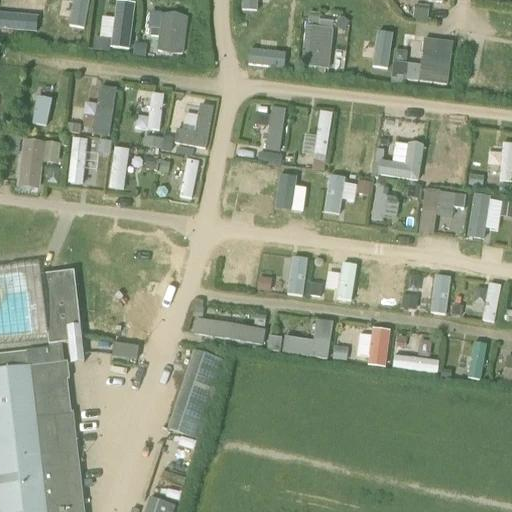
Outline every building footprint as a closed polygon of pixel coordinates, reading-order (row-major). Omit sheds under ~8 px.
[(25,0),(24,28),(41,28),(41,0),(25,0)] [(404,0),(405,18),(433,17),(433,7),(415,8),(415,0),(404,0)] [(192,16),(168,11),(162,38),(185,43),(192,16)] [(315,20),(312,65),(334,66),(336,21),(315,20)] [(45,21),(44,36),(81,40),(82,25),(45,21)] [(358,73),(382,71),(379,29),(355,31),(358,73)] [(454,40),(426,39),(424,83),(452,84),(454,40)] [(276,41),(263,40),(261,63),(294,66),(295,49),(276,48),(276,41)] [(20,117),(21,81),(7,81),(7,117),(20,117)] [(150,93),(149,134),(167,135),(168,94),(150,93)] [(183,124),(200,127),(203,106),(186,103),(183,124)] [(33,124),(67,125),(67,110),(33,109),(33,124)] [(290,152),(288,111),(273,112),(273,125),(270,125),(270,153),(290,152)] [(115,134),(115,113),(74,114),(74,124),(99,123),(99,134),(115,134)] [(321,113),(321,157),(336,157),(336,113),(321,113)] [(377,171),(378,134),(365,133),(364,170),(377,171)] [(165,151),(167,139),(153,137),(151,149),(165,151)] [(424,173),(425,142),(412,142),(412,139),(391,139),(390,172),(424,173)] [(454,139),(455,182),(471,182),(470,139),(454,139)] [(27,141),(26,185),(50,185),(51,141),(27,141)] [(503,177),(511,177),(511,142),(506,142),(503,177)] [(74,143),(75,183),(90,182),(89,143),(74,143)] [(117,193),(135,193),(134,148),(116,148),(117,193)] [(189,155),(188,196),(203,196),(203,156),(189,155)] [(241,181),(281,183),(279,211),(297,213),(298,192),(329,194),(330,170),(242,164),(241,181)] [(342,165),(343,218),(355,217),(354,165),(342,165)] [(399,222),(397,181),(385,182),(387,223),(399,222)] [(424,232),(439,232),(440,215),(456,215),(456,193),(424,193),(424,232)] [(493,199),(471,198),(469,236),(491,236),(493,199)] [(119,231),(113,267),(126,269),(132,233),(119,231)] [(244,250),(244,290),(263,290),(262,250),(244,250)] [(81,341),(73,273),(40,277),(38,261),(0,265),(0,344),(48,339),(49,345),(81,341)] [(135,261),(135,278),(171,279),(172,262),(135,261)] [(360,302),(361,268),(346,267),(345,301),(360,302)] [(408,308),(409,272),(394,271),(392,308),(408,308)] [(451,318),(455,280),(441,278),(437,317),(451,318)] [(382,301),(391,302),(391,283),(382,283),(382,301)] [(485,284),(478,319),(501,324),(508,289),(485,284)] [(110,293),(110,312),(130,313),(131,293),(110,293)] [(141,332),(142,319),(119,319),(119,331),(141,332)] [(272,326),(203,321),(202,337),(271,342),(272,326)] [(319,341),(284,337),(282,352),(332,358),(337,324),(321,322),(319,341)] [(392,364),(393,328),(373,328),(373,364),(392,364)] [(475,343),(474,380),(490,380),(491,343),(475,343)] [(115,346),(112,358),(136,362),(138,349),(115,346)] [(0,511),(80,511),(70,416),(68,416),(64,382),(69,382),(67,364),(62,364),(60,350),(25,354),(27,370),(0,373),(0,511)] [(199,443),(226,365),(193,353),(167,432),(199,443)] [(397,372),(444,374),(444,360),(398,358),(397,372)] [(129,373),(131,364),(105,359),(103,368),(129,373)] [(124,382),(122,408),(133,408),(135,383),(124,382)] [(176,492),(179,480),(154,474),(152,486),(176,492)] [(144,511),(173,511),(175,508),(149,499),(144,511)]
